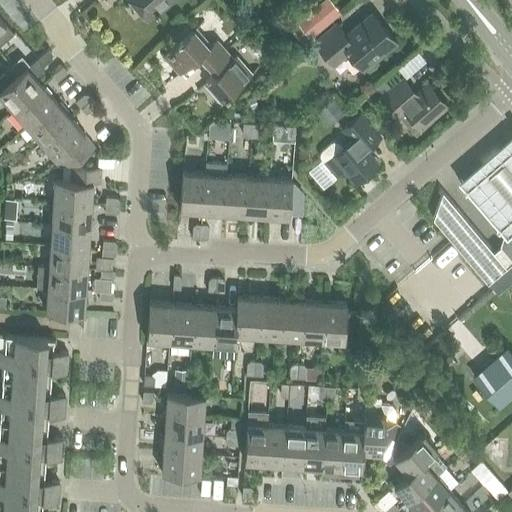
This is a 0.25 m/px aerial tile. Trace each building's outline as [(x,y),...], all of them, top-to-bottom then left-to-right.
[(131,0),(148,19),(155,13),(156,14),(160,11),(159,10),(169,0),(131,0)] [(325,0),(299,22),(290,31),(302,44),(311,36),(340,12),(328,0),(325,0)] [(400,50),(401,50),(394,41),(371,13),(345,35),(335,24),(314,42),(336,68),(337,68),(332,62),(347,50),(362,68),(393,42),(400,50)] [(0,44),(15,32),(0,15),(0,44)] [(196,58),(204,67),(224,50),(215,39),(209,44),(195,28),(202,22),(202,21),(172,47),(171,46),(168,50),(168,51),(163,56),(179,74),(196,58)] [(289,43),(294,39),(287,30),(282,34),(289,43)] [(0,90),(0,93),(13,109),(42,83),(36,76),(43,70),(43,64),(51,58),(51,51),(48,48),(30,63),(19,73),(11,80),(2,88),(0,90)] [(224,50),(204,67),(212,76),(204,84),(219,102),(225,97),(226,98),(229,95),(228,94),(250,74),(234,56),(231,58),(224,50)] [(25,57),(13,67),(19,73),(30,63),(25,57)] [(63,65),(52,74),(58,80),(66,73),(66,68),(63,65)] [(5,73),(0,76),(0,85),(2,88),(11,80),(5,73)] [(391,90),(383,97),(400,116),(407,111),(422,128),(447,106),(428,84),(417,93),(404,79),(391,90)] [(13,109),(27,125),(56,99),(42,83),(13,109)] [(385,83),(377,90),(383,97),(391,90),(385,83)] [(75,100),(81,107),(92,98),(88,93),(84,93),(75,100)] [(258,105),(254,96),(248,99),(252,108),(258,105)] [(92,98),(81,107),(86,113),(95,105),(95,101),(92,98)] [(27,125),(41,141),(70,116),(56,99),(27,125)] [(334,99),(316,113),(328,128),(346,114),(334,99)] [(320,153),(320,156),(322,159),(325,163),(323,165),(336,179),(345,171),(355,182),(376,163),(366,151),(382,137),(361,112),(340,130),(350,141),(344,147),(340,143),(337,141),(334,141),(331,142),(322,150),(320,153)] [(70,116),(41,141),(56,158),(63,165),(79,160),(96,145),(85,132),(70,116)] [(245,137),(250,137),(251,123),(243,122),(242,133),(245,137)] [(251,123),(250,137),(255,137),(258,135),(259,123),(251,123)] [(289,140),(294,140),(295,126),(287,125),(286,136),(289,140)] [(204,171),(201,210),(223,211),(226,173),(226,162),(205,161),(204,171)] [(71,164),(70,179),(93,181),(100,181),(101,166),(71,164)] [(179,208),(201,210),(204,171),(182,170),(179,208)] [(223,211),(245,213),(247,175),(226,173),(223,211)] [(245,213),(266,214),(269,176),(247,175),(245,213)] [(269,176),(266,214),(289,216),(290,199),(290,197),(291,193),(291,190),(291,187),(291,184),(291,182),(291,181),(291,180),(292,178),(269,176)] [(55,178),(53,200),(92,203),(93,181),(70,179),(55,178)] [(290,197),(290,199),(302,199),(303,193),(291,180),(291,181),(291,182),(291,184),(291,187),(291,190),(291,193),(290,197)] [(442,192),(433,218),(433,220),(487,283),(511,261),(511,228),(502,237),(499,247),(493,252),(442,192)] [(106,195),(105,204),(119,205),(120,199),(117,196),(106,195)] [(53,200),(52,222),(90,225),(92,203),(53,200)] [(4,218),(3,219),(17,220),(19,202),(5,201),(4,218)] [(119,205),(105,204),(105,212),(116,212),(119,210),(119,205)] [(52,222),(50,244),(89,246),(90,225),(52,222)] [(192,237),(200,238),(201,223),(196,223),(192,226),(192,237)] [(201,223),(200,238),(208,238),(209,227),(206,224),(201,223)] [(103,239),(103,247),(116,248),(117,243),(114,240),(103,239)] [(50,244),(49,265),(87,268),(89,246),(50,244)] [(116,248),(103,247),(102,255),(113,256),(116,253),(116,248)] [(37,286),(47,287),(86,289),(87,268),(49,265),(39,264),(37,286)] [(115,275),(115,269),(101,268),(100,276),(112,277),(115,275)] [(179,274),(174,273),(173,287),(181,288),(181,277),(179,274)] [(208,279),(208,290),(216,290),(216,277),(211,276),(208,279)] [(216,277),(216,290),(224,291),(225,280),(223,277),(216,277)] [(86,289),(47,287),(46,309),(84,312),(86,289)] [(113,296),(113,291),(100,290),(99,298),(110,299),(113,296)] [(237,294),(236,306),(237,306),(236,332),(257,334),(260,296),(237,294)] [(281,297),(260,296),(257,334),(279,335),(281,297)] [(303,298),(281,297),(279,335),(301,337),(303,298)] [(325,300),(303,298),(301,337),(322,338),(325,300)] [(147,338),(169,339),(171,301),(149,300),(147,338)] [(347,301),(325,300),(322,338),(344,339),(346,321),(356,321),(356,309),(347,309),(347,301)] [(171,301),(169,339),(178,340),(178,350),(189,351),(190,341),(192,303),(171,301)] [(214,304),(192,303),(190,341),(211,342),(214,304)] [(236,306),(214,304),(211,342),(235,344),(236,332),(237,306),(236,306)] [(0,349),(0,356),(28,359),(30,336),(6,335),(5,350),(0,349)] [(30,336),(28,359),(68,362),(68,352),(54,351),(55,338),(30,336)] [(511,345),(478,374),(504,404),(511,396),(511,345)] [(0,364),(4,364),(3,379),(27,381),(28,359),(0,356),(0,364)] [(28,359),(27,381),(51,382),(52,371),(67,372),(68,362),(28,359)] [(246,373),(254,374),(255,360),(250,360),(247,362),(246,373)] [(255,360),(254,374),(263,374),(263,363),(260,360),(255,360)] [(289,376),(297,376),(298,363),(293,362),(290,365),(289,376)] [(298,363),(297,376),(306,376),(306,366),(303,363),(298,363)] [(307,367),(306,379),(319,379),(320,368),(307,367)] [(175,372),(174,392),(187,393),(188,372),(175,372)] [(144,373),(144,384),(154,384),(155,377),(152,373),(144,373)] [(0,393),(0,400),(25,402),(27,381),(3,379),(1,393),(0,393)] [(27,381),(25,402),(64,405),(65,395),(50,394),(51,382),(27,381)] [(284,396),(288,396),(289,382),(281,382),(281,393),(284,396)] [(289,382),(288,396),(294,397),(297,394),(297,383),(289,382)] [(321,399),(326,399),(327,385),(319,384),(319,395),(321,399)] [(358,384),(357,395),(360,398),(365,399),(366,385),(358,384)] [(212,385),(212,394),(224,395),(224,386),(212,385)] [(327,385),(326,399),(332,399),(335,397),(336,385),(327,385)] [(143,390),(142,400),(150,401),(153,398),(153,390),(143,390)] [(167,391),(166,412),(203,414),(205,394),(187,393),(174,392),(167,391)] [(0,407),(0,413),(0,422),(24,424),(25,402),(0,400),(0,407)] [(25,402),(24,424),(48,426),(49,414),(63,415),(64,405),(25,402)] [(385,462),(396,439),(402,428),(396,424),(395,410),(391,405),(364,403),(363,429),(362,450),(381,451),(380,459),(385,462)] [(247,422),(245,460),(264,461),(267,423),(268,413),(248,411),(247,422)] [(166,412),(164,431),(202,434),(203,414),(166,412)] [(226,430),(226,436),(240,437),(241,418),(231,417),(230,427),(226,430)] [(0,444),(22,446),(24,424),(0,422),(0,444)] [(264,461),(284,463),(286,424),(267,423),(264,461)] [(24,424),(22,446),(61,449),(62,437),(47,436),(48,426),(24,424)] [(284,463),(303,464),(305,425),(286,424),(284,463)] [(303,464),(322,465),(324,427),(305,425),(303,464)] [(322,465),(341,466),(344,428),(324,427),(322,465)] [(361,468),(362,450),(363,429),(344,428),(341,466),(361,468)] [(164,431),(163,450),(201,453),(202,434),(164,431)] [(395,458),(407,473),(424,459),(437,448),(423,432),(408,445),(396,439),(385,462),(389,464),(395,458)] [(240,437),(226,436),(226,440),(228,443),(240,444),(240,437)] [(491,443),(489,461),(500,462),(501,444),(491,443)] [(0,466),(20,468),(22,446),(0,444),(0,466)] [(22,446),(20,468),(44,469),(45,457),(60,458),(61,449),(22,446)] [(201,453),(163,450),(161,470),(199,473),(201,453)] [(407,473),(394,484),(408,499),(437,474),(447,465),(434,450),(424,459),(407,473)] [(437,474),(408,499),(418,511),(421,511),(449,488),(458,481),(445,467),(447,465),(437,474)] [(0,487),(19,489),(20,468),(0,466),(0,487)] [(20,468),(19,489),(58,492),(59,481),(44,480),(44,469),(20,468)] [(226,487),(237,487),(237,479),(227,478),(227,482),(226,487)] [(242,496),(252,497),(252,496),(253,488),(251,486),(243,485),(242,496)] [(0,510),(17,511),(19,489),(0,487),(0,510)] [(236,495),(237,487),(226,487),(226,495),(236,496),(236,495)] [(421,511),(451,511),(462,503),(449,488),(421,511)] [(19,489),(17,511),(19,511),(41,511),(42,500),(57,502),(58,492),(19,489)] [(385,508),(384,511),(392,511),(398,507),(393,501),(385,508)] [(469,511),(462,503),(451,511),(469,511)]
